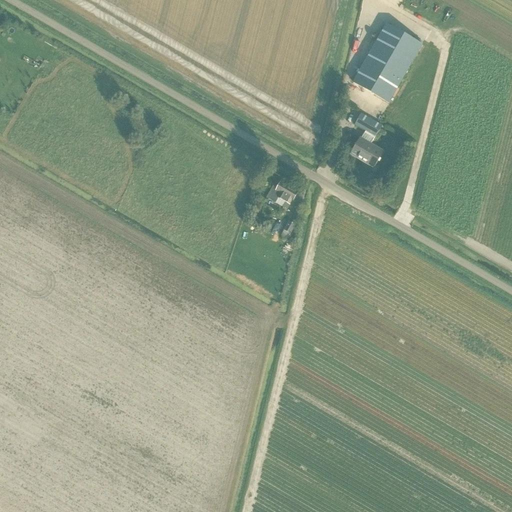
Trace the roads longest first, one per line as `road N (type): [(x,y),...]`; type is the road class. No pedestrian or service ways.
road 1 (unclassified): [(11,0),(511,294)]
road 2 (track): [(317,181),(344,138),(345,89),(366,0)]
